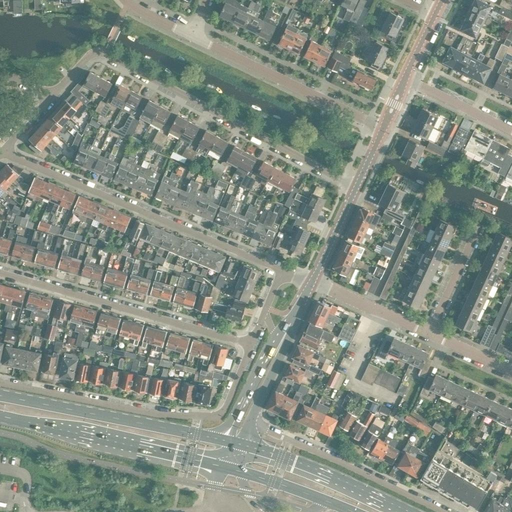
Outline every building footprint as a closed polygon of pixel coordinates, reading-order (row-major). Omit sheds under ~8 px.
[(21,0),(12,0),(13,12),(22,12),(21,0)] [(220,0),(217,6),(223,9),(226,3),(228,4),(230,0),(220,0)] [(232,21),(238,9),(241,3),(234,0),(230,0),(228,4),(226,3),(223,9),(220,15),(232,21)] [(349,21),(350,20),(354,12),(352,11),(356,0),(343,0),(341,4),(347,6),(346,9),(348,9),(343,18),(349,21)] [(359,0),(354,12),(350,20),(352,21),(355,22),(366,1),(364,0),(359,0)] [(472,2),(469,8),(486,16),(488,11),(491,12),(494,7),(478,0),(474,0),(473,2),(472,2)] [(501,0),(499,5),(511,10),(511,4),(503,0),(501,0)] [(232,21),(244,27),(250,14),(255,3),(251,1),(248,8),(246,7),(244,11),(238,9),(232,21)] [(244,27),(257,33),(263,20),(257,17),(259,14),(256,12),(259,5),(255,3),(250,14),(244,27)] [(280,15),(285,17),(290,8),(284,6),(280,15)] [(469,8),(464,18),(481,26),(486,16),(469,8)] [(498,13),(511,19),(511,13),(501,8),(498,13)] [(264,17),(268,19),(273,11),(268,9),(264,17)] [(287,18),(292,21),(297,11),(292,9),(287,18)] [(382,29),(387,32),(384,37),(394,42),(399,32),(397,31),(403,19),(390,12),(382,29)] [(481,26),(464,18),(461,25),(462,26),(460,30),(479,38),(481,33),(478,32),(481,26)] [(263,20),(257,33),(269,39),(275,26),(263,20)] [(351,20),(349,24),(359,30),(361,25),(355,22),(352,21),(351,20)] [(284,46),(288,48),(298,29),(293,27),(291,31),(286,28),(278,43),(280,44),(280,45),(283,47),(284,46)] [(298,29),(288,48),(293,50),(293,52),(296,53),(297,53),(299,53),(306,38),(307,35),(306,33),(303,32),(301,32),(300,30),(298,29)] [(511,40),(506,38),(503,44),(509,47),(511,41),(511,40)] [(310,59),(314,61),(321,45),(311,41),(304,56),(305,56),(306,57),(309,59),(310,59)] [(367,59),(372,61),(370,67),(380,72),(385,61),(383,60),(389,48),(375,42),(367,59)] [(443,64),(452,68),(463,47),(463,45),(459,43),(456,49),(450,47),(443,62),(444,62),(443,64)] [(509,47),(503,44),(501,44),(495,57),(502,61),(509,47)] [(321,45),(314,61),(318,63),(318,64),(322,65),(323,65),(324,65),(332,50),(321,45)] [(452,68),(462,73),(470,58),(464,55),(468,47),(463,45),(463,47),(452,68)] [(332,57),(348,64),(351,59),(335,51),(332,57)] [(462,73),(472,78),(479,63),(483,57),(478,55),(475,61),(470,58),(462,73)] [(353,80),(357,70),(358,69),(352,67),(331,57),(327,67),(336,72),(337,71),(341,73),(343,68),(350,71),(347,77),(353,80)] [(479,63),(472,78),(479,82),(479,80),(483,82),(494,60),(491,59),(489,62),(488,61),(486,66),(479,63)] [(357,70),(353,80),(352,80),(371,89),(376,79),(357,70)] [(83,84),(94,90),(101,77),(90,72),(83,84)] [(493,87),(504,93),(511,79),(500,74),(493,87)] [(101,77),(94,90),(105,96),(111,83),(101,77)] [(116,105),(121,108),(131,90),(120,84),(113,97),(114,97),(110,103),(116,106),(116,105)] [(131,90),(121,108),(131,114),(135,108),(142,96),(131,90)] [(81,93),(77,97),(85,105),(89,101),(81,93)] [(75,96),(69,103),(80,113),(87,106),(85,105),(77,97),(75,96)] [(65,99),(58,107),(70,118),(73,113),(78,118),(81,114),(80,113),(69,103),(65,99)] [(95,111),(100,113),(105,103),(100,100),(95,111)] [(139,117),(150,123),(159,105),(149,100),(139,117)] [(105,103),(100,113),(105,116),(111,106),(105,103)] [(159,105),(150,123),(161,129),(163,124),(164,124),(170,111),(159,105)] [(58,107),(51,115),(67,130),(70,127),(65,122),(70,118),(58,107)] [(423,108),(417,120),(432,127),(433,126),(438,129),(443,118),(438,115),(423,108)] [(51,115),(44,123),(55,134),(60,129),(64,133),(67,130),(51,115)] [(179,137),(181,133),(188,121),(177,115),(168,131),(179,137)] [(92,116),(89,123),(98,128),(100,124),(97,122),(99,120),(92,116)] [(129,129),(134,118),(129,116),(123,126),(118,129),(111,126),(109,131),(124,137),(129,129)] [(139,121),(134,118),(129,129),(134,131),(139,121)] [(417,120),(411,131),(426,139),(427,138),(434,141),(439,131),(432,128),(432,127),(417,120)] [(188,121),(181,133),(192,139),(199,126),(188,121)] [(44,123),(36,131),(53,146),(59,151),(62,148),(51,138),(55,134),(44,123)] [(453,123),(447,134),(452,137),(457,125),(453,123)] [(469,130),(459,126),(448,150),(457,155),(458,152),(465,138),(469,130)] [(129,129),(124,137),(130,139),(134,131),(129,129)] [(204,145),(210,148),(217,136),(206,130),(199,143),(200,143),(197,147),(202,150),(204,145)] [(465,149),(483,158),(492,139),(474,130),(469,140),(465,138),(458,152),(462,155),(465,149)] [(29,139),(33,142),(41,149),(45,145),(50,149),(53,146),(36,131),(29,139)] [(149,146),(155,149),(163,133),(158,131),(149,146)] [(163,133),(155,149),(160,152),(168,136),(163,133)] [(217,136),(210,148),(208,153),(218,159),(220,154),(221,154),(227,142),(217,136)] [(79,141),(75,137),(71,146),(75,151),(79,141)] [(98,141),(94,139),(92,145),(83,166),(92,170),(99,155),(93,153),(98,141)] [(402,155),(409,158),(406,163),(414,167),(424,146),(410,139),(408,144),(406,144),(404,147),(405,149),(402,155)] [(492,139),(483,158),(482,160),(482,161),(482,163),(483,165),(485,166),(487,165),(489,164),(490,162),(500,167),(497,173),(504,176),(511,159),(511,156),(507,154),(510,148),(492,139)] [(426,148),(442,156),(446,149),(430,141),(426,148)] [(41,149),(33,142),(29,146),(37,154),(41,149)] [(92,145),(87,143),(85,149),(80,147),(73,163),(83,166),(92,145)] [(114,144),(113,147),(102,174),(111,178),(117,163),(111,160),(118,145),(114,144)] [(92,170),(102,174),(113,147),(109,145),(104,157),(99,155),(92,170)] [(181,156),(186,159),(191,149),(186,146),(181,156)] [(226,161),(237,167),(245,151),(235,146),(226,161)] [(191,149),(186,159),(191,162),(197,152),(191,149)] [(245,151),(237,167),(247,173),(249,169),(249,170),(256,157),(245,151)] [(113,179),(123,183),(134,156),(130,154),(125,166),(120,164),(113,179)] [(61,159),(67,165),(71,161),(64,155),(61,159)] [(123,183),(132,187),(141,166),(135,163),(138,158),(134,156),(123,183)] [(210,171),(215,174),(220,164),(215,161),(210,171)] [(265,185),(268,179),(274,167),(263,161),(257,173),(262,176),(260,182),(265,185)] [(132,187),(142,191),(153,164),(149,162),(146,168),(141,166),(132,187)] [(7,164),(0,171),(16,186),(21,191),(22,192),(25,193),(29,185),(21,181),(23,179),(18,174),(23,169),(14,165),(11,168),(7,164)] [(156,165),(153,164),(142,191),(151,195),(160,174),(154,171),(156,165)] [(220,164),(215,174),(220,177),(226,166),(220,164)] [(268,179),(278,185),(285,173),(274,167),(268,179)] [(0,171),(0,186),(4,190),(8,185),(13,190),(16,186),(0,171)] [(155,197),(164,201),(175,174),(172,173),(170,178),(164,175),(161,181),(155,197)] [(285,173),(278,185),(289,191),(296,178),(285,173)] [(164,201),(174,205),(180,189),(174,187),(179,176),(175,174),(164,201)] [(240,184),(245,187),(250,177),(245,174),(240,184)] [(32,200),(36,202),(45,181),(42,180),(42,179),(36,176),(36,178),(35,177),(27,196),(33,198),(32,200)] [(250,177),(245,187),(250,190),(256,179),(250,177)] [(218,180),(216,184),(225,188),(227,183),(218,180)] [(43,197),(49,199),(56,185),(49,182),(49,183),(45,181),(36,202),(41,203),(43,197)] [(174,205),(183,209),(194,182),(191,181),(186,192),(180,189),(174,205)] [(183,209),(193,213),(202,192),(201,192),(196,190),(198,184),(194,182),(183,209)] [(379,203),(394,210),(396,211),(405,192),(388,184),(383,195),(381,194),(380,198),(381,199),(379,203)] [(497,191),(495,196),(500,199),(502,194),(504,189),(506,186),(501,184),(500,186),(497,191)] [(56,185),(49,199),(55,202),(51,212),(55,214),(57,210),(65,190),(62,188),(62,187),(56,185)] [(193,213),(202,217),(211,196),(211,195),(214,188),(210,186),(207,194),(202,192),(193,213)] [(294,198),(307,204),(320,210),(325,199),(312,193),(310,199),(297,193),(299,189),(294,186),(290,195),(294,198)] [(69,191),(65,190),(57,210),(61,211),(63,205),(70,208),(76,194),(74,194),(75,193),(69,190),(69,191)] [(77,219),(81,220),(89,200),(86,199),(87,198),(81,195),(80,196),(79,196),(73,209),(80,212),(77,219)] [(289,207),(294,198),(290,195),(285,205),(289,207)] [(211,196),(202,217),(212,221),(218,205),(213,203),(215,197),(211,196)] [(214,222),(223,226),(234,199),(231,198),(226,209),(220,206),(214,222)] [(223,226),(233,230),(239,214),(233,212),(238,201),(234,199),(223,226)] [(88,215),(94,218),(100,203),(94,200),(93,202),(89,200),(81,220),(85,222),(88,215)] [(97,227),(101,228),(110,209),(106,207),(107,206),(100,203),(94,218),(100,220),(97,227)] [(287,215),(296,219),(307,224),(309,219),(315,221),(320,210),(307,204),(302,215),(289,209),(287,215)] [(14,205),(11,210),(17,213),(19,208),(14,205)] [(272,215),(261,241),(270,245),(277,230),(271,228),(280,207),(276,205),(272,215)] [(233,230),(242,233),(253,207),(250,206),(245,217),(239,214),(233,230)] [(242,233),(251,237),(258,222),(252,220),(257,209),(253,207),(242,233)] [(383,212),(402,222),(405,216),(386,207),(383,212)] [(357,215),(357,216),(375,225),(380,215),(363,208),(362,210),(360,209),(359,210),(358,210),(356,215),(357,215)] [(108,224),(114,226),(120,212),(114,209),(113,210),(110,209),(101,228),(106,230),(108,224)] [(419,210),(414,221),(418,223),(423,211),(419,210)] [(5,221),(14,223),(16,215),(17,213),(8,211),(5,221)] [(120,212),(114,226),(120,229),(117,235),(122,237),(123,233),(129,236),(132,229),(126,226),(130,217),(126,216),(127,214),(120,212)] [(251,237),(261,241),(272,215),(268,214),(264,225),(258,222),(251,237)] [(14,223),(26,227),(27,222),(28,219),(16,215),(14,223)] [(353,225),(352,226),(365,232),(368,226),(374,229),(376,225),(375,225),(357,216),(355,220),(354,220),(352,224),(353,225)] [(129,236),(133,238),(131,243),(135,245),(144,223),(143,222),(142,221),(139,219),(137,220),(136,219),(129,236)] [(307,224),(296,219),(293,224),(297,226),(292,237),(305,243),(308,244),(310,238),(308,237),(310,232),(304,229),(307,224)] [(440,219),(435,231),(450,238),(455,226),(440,219)] [(414,221),(409,233),(413,234),(418,223),(414,221)] [(37,228),(48,231),(51,225),(40,222),(37,228)] [(146,237),(151,239),(156,228),(155,227),(154,226),(151,225),(150,225),(146,223),(140,238),(145,241),(146,237)] [(51,232),(59,234),(61,228),(53,226),(51,232)] [(365,232),(352,226),(350,230),(350,229),(347,234),(348,235),(348,236),(360,242),(363,236),(369,239),(371,235),(365,232)] [(156,241),(161,243),(165,232),(165,231),(164,230),(161,229),(160,229),(156,228),(151,239),(149,242),(155,245),(156,241)] [(397,228),(394,234),(395,234),(400,236),(403,230),(397,228)] [(2,237),(0,244),(0,253),(3,254),(5,253),(8,254),(15,230),(10,229),(8,238),(2,237)] [(38,237),(40,237),(41,232),(35,230),(31,245),(25,243),(21,258),(22,258),(23,260),(26,261),(28,260),(31,261),(38,237)] [(20,258),(21,258),(25,243),(20,242),(23,232),(19,231),(12,255),(15,256),(16,258),(19,259),(20,258)] [(279,231),(277,236),(272,246),(278,249),(282,238),(280,237),(282,232),(279,231)] [(435,231),(429,242),(445,249),(450,238),(435,231)] [(43,264),(44,265),(48,250),(43,248),(47,233),(41,232),(40,237),(42,237),(35,262),(38,263),(39,264),(42,265),(43,264)] [(166,245),(171,247),(175,236),(174,235),(174,234),(171,233),(169,233),(165,232),(161,243),(159,247),(165,249),(166,245)] [(511,238),(497,232),(492,243),(508,250),(511,240),(511,238)] [(409,233),(403,244),(408,246),(413,234),(409,233)] [(61,243),(63,244),(64,238),(58,236),(54,251),(48,250),(44,265),(45,265),(46,267),(49,267),(51,266),(54,267),(61,243)] [(175,249),(180,251),(186,239),(180,237),(179,237),(175,236),(171,247),(169,251),(174,253),(175,249)] [(305,243),(292,237),(287,248),(300,254),(305,243)] [(66,271),(67,271),(71,257),(66,255),(70,240),(64,238),(63,244),(65,244),(58,268),(61,269),(62,271),(65,272),(66,271)] [(189,259),(190,255),(195,244),(191,243),(191,241),(186,239),(180,251),(185,253),(184,257),(189,259)] [(343,246),(341,250),(354,256),(359,258),(364,248),(346,240),(345,241),(344,241),(342,246),(343,246)] [(101,241),(99,247),(105,249),(107,243),(101,241)] [(381,249),(392,254),(395,246),(385,241),(381,249)] [(429,242),(424,254),(440,261),(445,249),(429,242)] [(84,250),(86,250),(87,245),(81,243),(77,258),(71,257),(67,271),(69,272),(69,273),(72,274),(74,273),(77,274),(84,250)] [(492,243),(487,255),(502,262),(508,250),(492,243)] [(198,263),(200,259),(205,248),(201,247),(201,245),(198,244),(196,245),(195,244),(190,255),(196,258),(194,261),(198,263)] [(403,244),(398,256),(402,258),(408,246),(403,244)] [(89,277),(91,278),(95,263),(89,262),(93,246),(87,245),(86,250),(88,251),(81,275),(84,276),(85,277),(88,278),(89,277)] [(209,267),(210,264),(215,253),(211,251),(210,250),(207,248),(206,249),(205,248),(200,259),(205,262),(204,265),(209,267)] [(95,263),(91,278),(92,278),(93,280),(95,280),(97,280),(100,280),(108,251),(100,249),(98,253),(103,255),(100,265),(95,263)] [(338,256),(337,260),(354,267),(354,268),(356,263),(351,261),(354,256),(341,250),(341,251),(340,250),(338,255),(338,256)] [(112,284),(114,284),(118,270),(112,268),(116,253),(112,252),(104,282),(107,282),(108,284),(111,285),(112,284)] [(215,253),(210,264),(215,266),(214,270),(218,272),(225,257),(221,255),(220,254),(217,252),(216,253),(215,253)] [(424,254),(419,265),(434,272),(440,261),(424,254)] [(385,255),(382,261),(379,260),(376,266),(385,270),(390,258),(385,255)] [(487,255),(482,266),(497,274),(502,262),(487,255)] [(398,256),(393,267),(397,269),(402,258),(398,256)] [(118,270),(114,284),(115,285),(116,286),(118,287),(120,286),(123,287),(127,273),(129,273),(133,258),(127,257),(123,271),(118,270)] [(224,270),(229,272),(240,277),(241,276),(255,282),(259,271),(250,267),(249,266),(246,265),(245,265),(242,264),(240,270),(237,269),(236,271),(231,269),(233,263),(228,260),(224,270)] [(354,267),(337,260),(336,260),(335,260),(333,265),(334,265),(333,267),(335,268),(334,270),(341,273),(338,278),(347,282),(354,267)] [(163,266),(169,268),(173,269),(175,265),(164,261),(163,266)] [(136,291),(137,291),(141,276),(135,275),(138,265),(134,264),(127,288),(130,289),(131,291),(134,291),(136,291)] [(419,265),(414,277),(429,284),(434,272),(419,265)] [(374,274),(381,277),(382,277),(385,270),(376,266),(373,274),(374,274)] [(482,266),(476,278),(497,287),(499,282),(494,280),(497,274),(482,266)] [(393,267),(388,279),(393,281),(394,281),(392,280),(397,269),(393,267)] [(141,276),(137,291),(138,291),(139,293),(142,294),(143,293),(146,294),(153,269),(149,268),(146,278),(141,276)] [(159,297),(160,298),(164,283),(158,281),(161,272),(157,270),(150,295),(153,296),(154,297),(157,298),(159,297)] [(229,272),(224,270),(222,274),(234,279),(236,275),(229,272)] [(169,300),(176,276),(175,275),(172,275),(169,284),(164,283),(160,298),(161,298),(162,299),(165,300),(166,299),(169,300)] [(232,285),(236,287),(237,286),(251,292),(252,288),(253,288),(255,284),(254,283),(255,282),(241,276),(240,277),(238,282),(237,281),(234,280),(232,285)] [(182,304),(183,304),(187,289),(182,287),(185,278),(180,277),(173,301),(176,302),(177,304),(180,305),(182,304)] [(367,291),(373,294),(380,279),(374,277),(371,283),(367,291)] [(414,277),(408,288),(424,295),(429,284),(414,277)] [(471,290),(486,297),(491,299),(497,287),(476,278),(471,290)] [(393,281),(388,279),(379,297),(385,299),(393,281)] [(187,289),(183,304),(184,304),(185,306),(188,307),(189,306),(192,307),(199,283),(195,281),(193,290),(187,289)] [(365,281),(362,289),(367,291),(371,283),(365,281)] [(201,290),(196,308),(199,309),(200,311),(203,311),(205,311),(207,311),(207,309),(212,310),(212,307),(214,302),(216,302),(220,290),(219,289),(215,286),(213,285),(210,296),(205,295),(208,285),(201,283),(200,290),(201,290)] [(4,310),(8,311),(14,288),(10,287),(9,286),(6,285),(4,285),(3,285),(0,295),(0,300),(6,302),(4,310)] [(237,286),(236,287),(234,292),(233,292),(232,295),(247,301),(248,298),(249,297),(251,294),(250,293),(251,292),(237,286)] [(14,288),(8,311),(11,312),(13,304),(21,306),(26,291),(24,291),(24,290),(20,289),(19,290),(14,288)] [(424,295),(408,288),(403,300),(418,307),(424,295)] [(471,290),(466,301),(481,308),(486,297),(471,290)] [(30,318),(34,319),(41,296),(36,294),(36,293),(32,292),(31,293),(30,293),(25,308),(33,310),(30,318)] [(507,292),(502,304),(506,306),(511,294),(507,292)] [(41,296),(34,319),(38,320),(39,317),(47,319),(53,299),(51,299),(51,297),(47,296),(46,297),(41,296)] [(214,302),(212,307),(226,311),(225,317),(240,322),(243,310),(245,303),(234,300),(232,307),(216,302),(214,302)] [(52,323),(56,324),(58,317),(65,319),(70,304),(69,304),(68,302),(64,301),(63,302),(58,301),(52,323)] [(315,307),(313,311),(338,322),(340,318),(328,312),(330,307),(318,301),(317,302),(316,302),(314,307),(315,307)] [(466,301),(460,313),(476,320),(481,308),(466,301)] [(502,304),(497,315),(501,317),(506,306),(502,304)] [(75,331),(78,332),(85,308),(74,305),(70,320),(77,322),(75,331)] [(78,332),(83,333),(85,325),(93,327),(97,311),(85,308),(78,332)] [(338,322),(313,311),(312,314),(311,314),(308,319),(309,319),(309,321),(321,327),(324,321),(333,325),(334,321),(338,323),(338,322)] [(101,328),(106,330),(110,315),(109,315),(108,313),(105,313),(104,313),(101,312),(95,333),(99,334),(101,328)] [(454,322),(456,323),(455,324),(471,331),(476,320),(460,313),(458,317),(456,317),(454,322)] [(110,315),(106,330),(112,332),(110,338),(114,339),(120,318),(117,317),(116,316),(113,315),(111,316),(110,315)] [(349,315),(344,325),(356,331),(360,321),(349,315)] [(488,325),(496,328),(501,317),(497,315),(492,326),(488,325)] [(504,318),(498,330),(502,331),(508,320),(504,318)] [(124,335),(129,336),(133,322),(132,321),(131,320),(128,319),(127,320),(124,319),(118,340),(122,341),(124,335)] [(133,322),(129,336),(135,338),(133,344),(137,345),(143,325),(140,324),(139,322),(136,321),(135,322),(133,322)] [(30,334),(32,326),(24,324),(19,323),(17,331),(30,334)] [(43,337),(54,340),(58,326),(48,323),(43,337)] [(320,336),(320,337),(331,342),(327,351),(335,355),(343,339),(309,323),(306,330),(320,336)] [(356,331),(344,325),(339,336),(350,342),(356,331)] [(496,328),(488,325),(479,343),(487,347),(496,328)] [(31,330),(30,334),(39,337),(41,329),(40,328),(33,326),(31,330)] [(147,342),(152,343),(157,328),(156,328),(155,327),(152,326),(150,327),(147,326),(141,346),(145,348),(147,342)] [(5,339),(15,341),(17,331),(8,328),(5,339)] [(157,328),(152,343),(158,345),(156,351),(160,352),(166,331),(163,330),(162,329),(159,328),(158,329),(157,328)] [(315,348),(320,337),(320,336),(306,330),(305,329),(300,341),(315,348)] [(502,331),(498,330),(490,348),(511,357),(511,343),(510,345),(508,347),(499,343),(502,337),(500,336),(502,331)] [(84,333),(83,333),(78,332),(76,339),(75,344),(80,346),(84,333)] [(170,348),(176,350),(180,335),(179,335),(178,333),(175,332),(173,333),(170,332),(164,353),(168,354),(170,348)] [(180,335),(176,350),(181,351),(180,357),(184,358),(189,338),(186,337),(185,335),(183,334),(181,335),(180,335)] [(67,342),(75,344),(76,339),(68,336),(67,342)] [(388,352),(399,357),(405,342),(394,337),(392,342),(386,339),(378,356),(385,359),(388,352)] [(193,355),(199,356),(203,342),(202,341),(201,340),(198,339),(196,340),(193,339),(187,360),(191,361),(193,355)] [(203,342),(199,356),(204,358),(200,374),(204,375),(213,344),(209,343),(209,342),(206,341),(204,342),(203,342)] [(399,357),(410,362),(417,348),(405,342),(399,357)] [(7,365),(14,367),(17,348),(12,347),(12,344),(7,343),(3,363),(7,364),(7,365)] [(55,344),(53,352),(53,355),(45,354),(41,370),(43,371),(44,372),(47,373),(48,372),(55,373),(59,353),(61,353),(63,345),(55,344)] [(111,353),(112,353),(113,349),(114,347),(102,345),(102,346),(101,351),(102,351),(110,353),(111,353)] [(206,375),(212,377),(213,371),(214,367),(221,369),(222,365),(225,354),(227,355),(229,349),(215,345),(210,363),(209,363),(206,375)] [(292,354),(293,355),(293,357),(308,363),(311,356),(324,362),(326,358),(298,345),(295,350),(294,350),(292,354)] [(21,366),(26,367),(29,351),(17,348),(14,367),(21,368),(21,366)] [(417,348),(410,362),(421,367),(418,374),(424,377),(432,360),(426,357),(428,353),(417,348)] [(29,351),(26,367),(26,369),(32,370),(32,368),(37,369),(41,350),(36,349),(35,352),(29,351)] [(60,375),(71,378),(73,378),(76,360),(70,359),(70,354),(65,353),(60,375)] [(99,362),(99,366),(93,365),(90,381),(92,381),(91,382),(96,383),(96,382),(102,383),(104,367),(106,368),(108,358),(103,358),(102,362),(99,362)] [(161,360),(160,365),(171,367),(172,361),(161,358),(161,360)] [(75,379),(87,381),(91,360),(86,359),(85,364),(78,362),(75,379)] [(139,361),(136,371),(145,373),(148,363),(139,361)] [(333,367),(324,362),(321,369),(330,374),(333,367)] [(377,374),(380,369),(369,363),(366,369),(377,374)] [(149,364),(146,376),(137,375),(134,389),(135,390),(136,391),(139,392),(141,391),(146,392),(149,377),(151,377),(153,365),(149,364)] [(284,373),(285,374),(285,375),(299,382),(303,375),(310,379),(313,373),(305,369),(304,371),(290,364),(288,369),(286,369),(284,373)] [(184,365),(182,370),(194,373),(195,368),(184,365)] [(309,370),(318,374),(321,369),(311,365),(309,370)] [(105,383),(106,383),(106,385),(111,385),(111,384),(116,385),(119,370),(108,368),(105,383)] [(163,368),(160,379),(152,377),(149,392),(150,392),(151,394),(154,395),(156,394),(161,395),(164,380),(166,380),(168,369),(163,368)] [(340,389),(345,377),(334,369),(330,376),(336,379),(333,385),(340,389)] [(366,369),(363,374),(374,380),(377,374),(366,369)] [(373,382),(379,385),(386,371),(380,369),(377,374),(374,380),(373,382)] [(119,387),(121,387),(121,388),(126,389),(126,388),(131,389),(134,374),(122,371),(119,387)] [(379,385),(384,387),(390,373),(386,371),(379,385)] [(384,387),(388,389),(395,376),(390,373),(384,387)] [(201,374),(199,381),(195,401),(200,402),(201,404),(205,404),(206,403),(208,404),(209,395),(212,395),(214,393),(215,390),(214,387),(212,386),(211,386),(213,377),(201,374)] [(372,385),(373,382),(374,380),(363,374),(361,380),(372,385)] [(430,389),(440,394),(447,379),(436,374),(434,379),(428,376),(420,393),(426,396),(430,389)] [(395,376),(388,389),(394,392),(400,378),(395,376)] [(164,395),(176,397),(180,379),(167,377),(164,395)] [(440,394),(452,399),(458,385),(447,379),(440,394)] [(180,398),(181,398),(181,400),(187,401),(187,400),(192,401),(196,382),(191,381),(190,383),(183,382),(180,398)] [(396,393),(403,396),(408,386),(401,382),(396,393)] [(278,413),(279,413),(287,396),(280,393),(284,385),(279,383),(268,408),(272,410),(273,412),(276,413),(278,413)] [(452,399),(463,404),(470,390),(458,385),(452,399)] [(287,396),(279,413),(280,414),(280,415),(284,417),(285,416),(289,418),(297,401),(302,404),(307,393),(302,390),(301,393),(297,391),(293,399),(287,396)] [(348,402),(350,403),(355,393),(349,390),(344,400),(348,402)] [(463,404),(474,410),(481,395),(470,390),(463,404)] [(474,410),(485,415),(492,400),(481,395),(474,410)] [(304,422),(308,424),(320,399),(316,398),(311,408),(304,405),(297,419),(298,420),(299,421),(302,423),(304,422)] [(318,429),(319,429),(326,415),(318,411),(323,401),(320,399),(308,424),(313,426),(313,428),(316,430),(318,429)] [(485,415),(497,420),(503,405),(492,400),(485,415)] [(372,403),(370,409),(375,411),(378,405),(372,403)] [(381,405),(379,410),(389,415),(391,409),(381,405)] [(497,420),(508,425),(511,416),(511,409),(503,405),(497,420)] [(357,407),(353,414),(347,410),(339,424),(348,430),(356,416),(360,409),(357,407)] [(398,410),(394,417),(402,422),(404,419),(406,415),(398,410)] [(349,434),(350,435),(350,436),(353,438),(354,437),(359,440),(374,414),(370,412),(363,424),(356,421),(349,434)] [(326,415),(319,429),(320,430),(320,431),(323,433),(325,432),(329,434),(338,416),(334,414),(332,418),(326,415)] [(404,419),(416,427),(419,422),(407,414),(406,415),(404,419)] [(432,426),(437,430),(440,425),(435,421),(432,426)] [(419,422),(416,427),(428,436),(432,430),(419,422)] [(360,444),(369,450),(381,429),(381,428),(372,423),(360,444)] [(440,425),(437,430),(442,433),(445,428),(440,425)] [(371,453),(380,458),(392,437),(388,435),(383,443),(378,440),(371,453)] [(392,437),(380,458),(391,464),(399,451),(394,448),(398,441),(392,437)] [(459,440),(455,438),(452,443),(444,438),(420,478),(468,506),(470,503),(477,507),(496,475),(491,471),(491,470),(474,458),(469,466),(454,458),(460,449),(456,446),(459,440)] [(415,457),(414,457),(407,453),(412,445),(407,442),(402,452),(404,453),(397,465),(402,468),(402,469),(405,471),(406,470),(408,471),(415,457)] [(419,451),(415,457),(408,471),(409,472),(409,473),(412,475),(413,474),(418,477),(430,457),(419,451)] [(493,491),(497,494),(505,480),(501,477),(493,491)] [(484,511),(485,511),(496,511),(505,498),(504,497),(504,498),(500,496),(497,501),(491,498),(484,511)] [(505,498),(496,511),(508,511),(511,509),(509,508),(510,506),(508,500),(505,498)]
